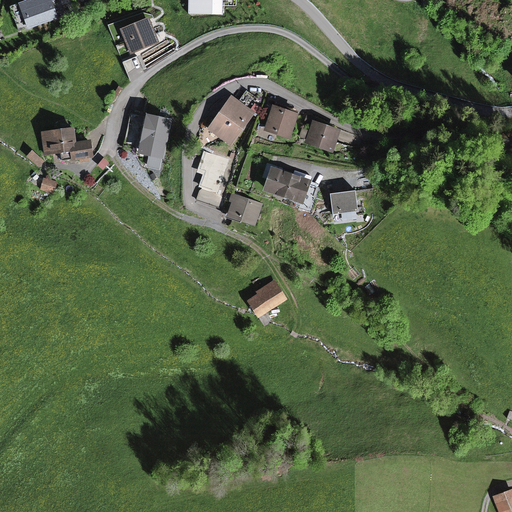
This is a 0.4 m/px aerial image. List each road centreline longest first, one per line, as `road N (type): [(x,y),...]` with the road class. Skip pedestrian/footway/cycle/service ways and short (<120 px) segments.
road 1 (residential): [(297,0),(375,76),(466,107),(511,110)]
road 2 (track): [(109,150),(146,194),(257,248)]
